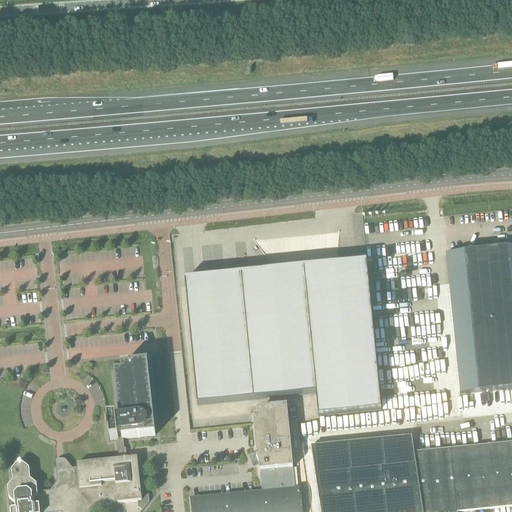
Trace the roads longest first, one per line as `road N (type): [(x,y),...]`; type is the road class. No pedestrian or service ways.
road 1 (tertiary): [(511,175),(0,233)]
road 2 (motorway): [(511,69),(0,116)]
road 3 (motorway): [(0,142),(511,96)]
road 4 (unclassified): [(0,10),(164,0)]
